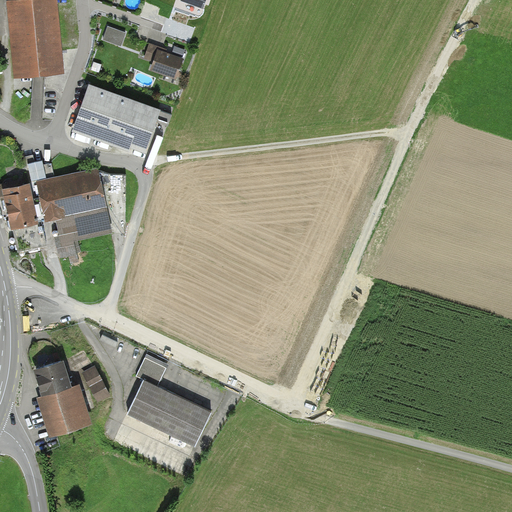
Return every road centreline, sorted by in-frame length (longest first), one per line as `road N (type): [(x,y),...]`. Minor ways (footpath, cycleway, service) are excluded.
road 1 (track): [(292,408),(407,130),(473,0)]
road 2 (residential): [(106,316),(292,408),(511,469)]
road 3 (track): [(141,169),(194,155),(407,130)]
road 4 (residential): [(51,144),(130,164),(145,178),(106,316)]
road 5 (residential): [(82,0),(83,52),(51,144)]
